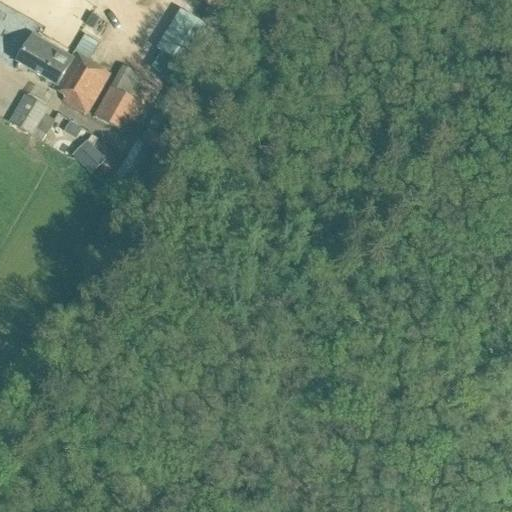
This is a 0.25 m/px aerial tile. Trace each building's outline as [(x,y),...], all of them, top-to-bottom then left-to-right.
[(125,51),(120,59),(134,68),(165,23),(142,8),(117,46),(125,51)] [(208,8),(201,20),(218,29),(225,18),(208,8)] [(156,50),(192,74),(217,35),(180,12),(156,50)] [(38,39),(33,46),(28,43),(16,64),(54,86),(51,91),(63,98),(61,102),(85,115),(87,116),(110,76),(88,64),(99,45),(84,37),(71,59),(38,39)] [(123,135),(139,107),(132,103),(145,80),(124,68),(95,118),(123,135)] [(172,85),(147,130),(148,130),(141,143),(138,141),(109,187),(133,204),(159,157),(164,160),(172,145),(163,140),(183,105),(190,109),(196,98),(172,85)] [(8,125),(42,144),(46,137),(36,131),(48,111),(24,97),(8,125)] [(50,138),(34,153),(53,172),(69,157),(50,138)] [(91,177),(106,162),(87,142),(72,157),(91,177)]
